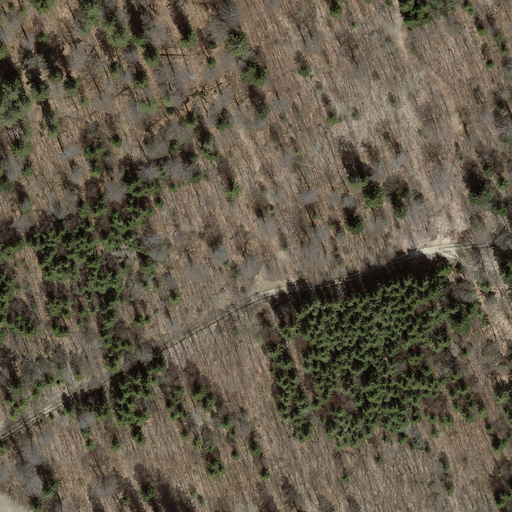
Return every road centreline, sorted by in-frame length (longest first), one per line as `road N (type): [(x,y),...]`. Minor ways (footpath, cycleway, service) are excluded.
road 1 (track): [(0,437),(224,311)]
road 2 (track): [(224,311),(445,246)]
